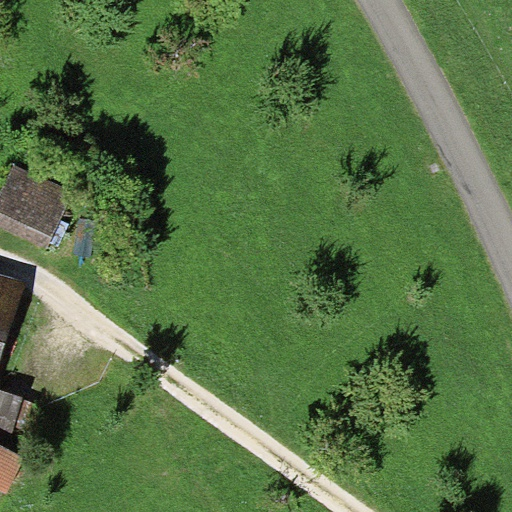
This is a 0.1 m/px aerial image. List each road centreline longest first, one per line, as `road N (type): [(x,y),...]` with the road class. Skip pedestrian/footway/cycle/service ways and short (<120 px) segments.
road 1 (track): [(0,261),(40,280),(341,511)]
road 2 (track): [(370,0),(456,148),(511,282)]
